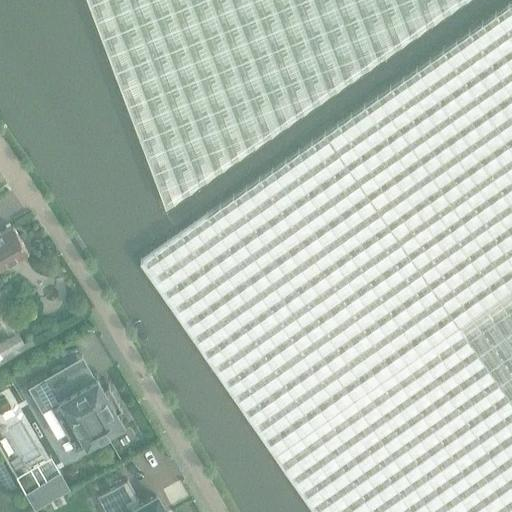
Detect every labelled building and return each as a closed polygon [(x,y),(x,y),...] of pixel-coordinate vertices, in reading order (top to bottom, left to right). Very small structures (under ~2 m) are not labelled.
[(89,0),(167,206),(358,73),(381,67),(477,0),(89,0)] [(511,511),(511,2),(270,171),(142,261),(316,511),(511,511)] [(0,267),(27,252),(12,225),(0,232),(0,267)] [(18,333),(0,343),(0,353),(1,357),(24,345),(18,333)] [(64,365),(27,386),(41,410),(59,400),(74,426),(65,431),(75,449),(83,444),(85,446),(124,424),(117,412),(122,409),(108,385),(103,388),(96,376),(77,388),(64,365)] [(60,471),(25,491),(34,508),(69,487),(60,471)] [(126,478),(96,494),(106,511),(165,511),(155,494),(140,503),(126,478)]
